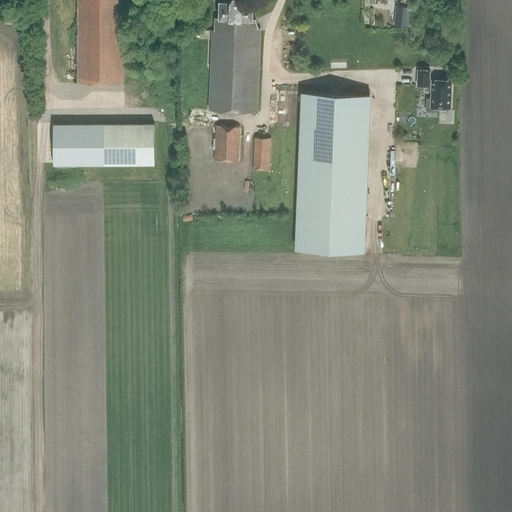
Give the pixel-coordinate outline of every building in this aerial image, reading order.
[(78,0),(78,7),(78,85),(125,85),(124,0),(78,0)] [(257,114),(260,30),(258,31),(255,23),(252,23),(252,6),(242,6),(240,0),(233,0),(231,5),(221,5),(220,21),(215,21),(215,33),(212,33),(209,113),(257,114)] [(396,5),(394,25),(410,26),(412,6),(396,5)] [(191,29),(193,33),(202,29),(200,25),(191,29)] [(418,69),(417,85),(429,85),(429,70),(418,69)] [(451,108),(451,80),(432,80),(431,107),(451,108)] [(365,251),(371,94),(301,91),(295,248),(365,251)] [(456,124),(456,108),(447,108),(447,124),(456,124)] [(240,126),(215,125),(214,160),(239,161),(240,126)] [(54,127),(54,167),(155,166),(155,126),(104,126),(54,127)] [(271,138),(254,137),(253,169),(270,170),(271,138)]
